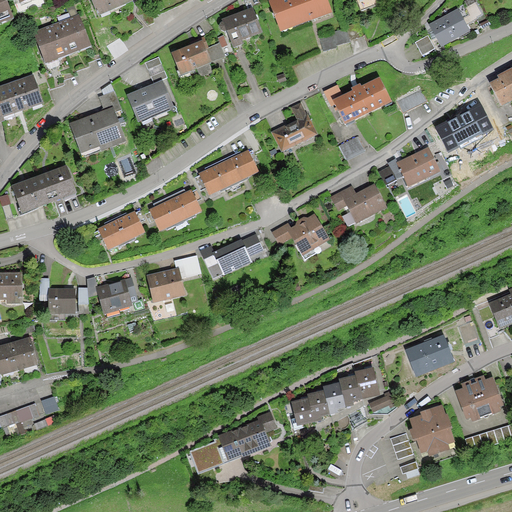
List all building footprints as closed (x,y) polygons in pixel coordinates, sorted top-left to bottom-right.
[(4,0),(0,0),(0,20),(2,20),(0,14),(9,11),(4,0)] [(92,0),(97,12),(112,6),(110,2),(113,0),(92,0)] [(148,0),(154,13),(184,0),(148,0)] [(270,0),(279,25),(328,8),(325,0),(270,0)] [(357,0),(361,8),(378,1),(377,0),(357,0)] [(469,0),(429,23),(439,41),(467,25),(465,20),(476,14),(481,24),(489,20),(483,8),(480,10),(474,0),(469,0)] [(224,27),(230,41),(260,30),(251,6),(218,19),(221,28),(224,27)] [(121,38),(141,23),(131,9),(110,23),(121,38)] [(77,15),(33,30),(43,56),(54,52),(55,58),(40,69),(48,86),(94,57),(77,15)] [(360,18),(346,22),(347,24),(350,35),(363,32),(360,18)] [(347,24),(333,27),(333,30),(336,40),(350,37),(350,35),(347,24)] [(333,30),(320,33),(323,46),(337,43),(336,40),(333,30)] [(416,40),(423,52),(438,43),(431,31),(416,40)] [(171,52),(179,70),(195,63),(199,72),(210,67),(208,61),(212,59),(206,45),(202,34),(189,40),(191,44),(171,52)] [(217,40),(206,45),(212,59),(223,54),(217,40)] [(158,55),(144,60),(147,67),(161,62),(158,55)] [(500,100),(510,94),(511,97),(511,67),(500,75),(500,76),(490,82),(500,100)] [(153,84),(127,95),(138,116),(169,104),(161,78),(166,76),(162,68),(149,74),(153,84)] [(3,84),(13,111),(41,100),(32,74),(3,84)] [(335,103),(343,120),(389,99),(379,77),(359,86),(358,84),(350,88),(351,90),(342,94),(333,98),(335,103)] [(13,111),(3,84),(0,85),(0,119),(2,119),(1,115),(13,111)] [(333,98),(342,94),(337,84),(323,91),(330,106),(335,103),(333,98)] [(426,99),(420,86),(395,97),(401,110),(426,99)] [(104,110),(71,122),(80,147),(105,138),(107,143),(122,137),(112,111),(121,107),(115,91),(99,97),(104,110)] [(273,129),(282,148),(315,131),(306,112),(304,113),(298,100),(288,105),(294,118),(273,129)] [(436,125),(447,146),(489,125),(478,104),(436,125)] [(339,143),(345,157),(365,147),(359,134),(339,143)] [(402,175),(407,184),(438,169),(427,146),(396,161),(402,175)] [(206,168),(192,174),(197,184),(203,182),(207,191),(220,185),(221,188),(246,177),(245,175),(258,169),(248,148),(240,152),(239,150),(204,165),(206,168)] [(383,184),(402,175),(396,161),(394,158),(388,161),(389,164),(377,170),(383,184)] [(35,176),(45,200),(74,189),(65,164),(35,176)] [(45,200),(35,176),(11,185),(21,211),(31,208),(30,206),(45,200)] [(345,203),(352,217),(369,208),(371,212),(384,205),(373,182),(352,193),(349,186),(330,196),(335,207),(345,203)] [(158,203),(143,210),(147,217),(152,215),(158,228),(166,224),(168,227),(194,215),(192,212),(200,208),(195,196),(199,194),(196,186),(181,193),(179,189),(156,199),(158,203)] [(11,202),(7,193),(0,195),(0,202),(6,218),(13,215),(8,203),(11,202)] [(138,208),(91,229),(95,237),(101,234),(107,247),(116,242),(117,245),(134,237),(133,234),(143,230),(137,217),(142,215),(138,208)] [(293,234),(302,249),(326,235),(313,215),(305,219),(303,216),(296,221),(298,224),(289,229),(285,222),(272,230),(279,242),(293,234)] [(216,255),(225,274),(251,262),(242,242),(216,255)] [(182,258),(175,260),(177,267),(180,278),(187,276),(182,258)] [(177,267),(147,275),(153,299),(183,291),(180,278),(177,267)] [(0,295),(7,295),(7,300),(21,300),(20,270),(0,270),(0,295)] [(48,277),(39,277),(39,295),(48,295),(49,309),(74,309),(74,303),(88,303),(88,288),(48,288),(48,277)] [(135,291),(131,277),(97,288),(103,310),(132,301),(129,293),(135,291)] [(511,291),(491,300),(499,321),(511,315),(511,287),(511,288),(511,291)] [(492,314),(482,318),(488,334),(498,330),(492,314)] [(471,317),(457,322),(464,343),(478,338),(471,317)] [(443,333),(405,348),(413,369),(451,354),(443,333)] [(13,342),(21,370),(39,364),(30,337),(13,342)] [(21,370),(13,342),(0,345),(0,366),(1,371),(3,375),(21,370)] [(355,373),(360,396),(378,392),(372,365),(354,369),(355,373)] [(338,381),(342,400),(360,396),(355,373),(337,377),(338,381)] [(453,391),(463,417),(467,416),(469,420),(499,409),(497,404),(502,402),(491,376),(482,380),(480,376),(458,384),(460,388),(453,391)] [(322,388),(326,408),(343,404),(342,400),(338,381),(321,385),(322,388)] [(306,396),(311,415),(327,412),(326,408),(322,388),(305,392),(306,396)] [(369,401),(372,408),(389,401),(390,403),(396,400),(391,388),(384,391),(385,393),(369,401)] [(290,400),(295,423),(312,420),(311,415),(306,396),(290,400)] [(47,414),(61,411),(57,397),(44,401),(47,414)] [(34,403),(0,414),(0,428),(0,429),(38,416),(34,403)] [(453,442),(441,408),(421,415),(422,418),(411,422),(421,453),(430,450),(431,455),(448,449),(447,444),(453,442)] [(53,415),(32,423),(36,432),(56,423),(53,415)] [(214,435),(223,460),(242,453),(241,449),(268,439),(263,427),(270,424),(267,415),(214,435)] [(511,436),(507,423),(500,425),(504,438),(511,436)] [(504,438),(500,425),(493,427),(497,440),(504,438)] [(497,440),(493,427),(486,429),(490,442),(497,440)] [(490,442),(486,429),(478,431),(483,445),(490,442)] [(483,445),(478,431),(471,434),(476,447),(483,445)] [(390,439),(393,446),(409,440),(406,433),(390,439)] [(476,447),(471,434),(464,436),(468,449),(476,447)] [(393,446),(395,453),(411,447),(409,440),(393,446)] [(395,453),(398,460),(414,454),(411,447),(395,453)] [(400,467),(403,474),(419,468),(416,461),(400,467)] [(324,481),(307,478),(306,487),(323,490),(324,481)]
